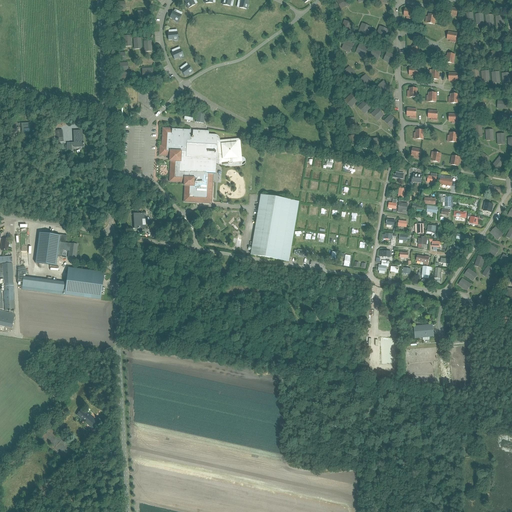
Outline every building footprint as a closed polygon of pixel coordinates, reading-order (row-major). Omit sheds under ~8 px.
[(192,0),(184,0),(189,8),(195,5),(197,3),(196,1),(194,3),(192,0)] [(248,0),(246,0),(241,0),(240,5),(237,5),(237,7),(239,8),(246,10),(248,0)] [(349,5),(346,0),(338,0),(336,1),(341,9),(349,5)] [(458,9),(449,7),(448,14),(451,15),(450,17),(453,18),(454,16),(456,16),(458,9)] [(405,9),(404,16),(407,16),(406,18),(410,19),(410,17),(413,17),(414,10),(405,9)] [(173,12),(171,15),(170,18),(179,22),(181,16),(182,13),(180,12),(179,15),(173,12)] [(465,13),(466,24),(474,23),(473,12),(465,13)] [(426,17),(426,20),(428,20),(427,23),(434,24),(436,15),(429,14),(428,17),(426,17)] [(475,14),(476,25),(484,25),(483,14),(475,14)] [(485,15),(486,26),(494,26),(493,15),(485,15)] [(495,17),(496,28),(504,27),(503,16),(495,17)] [(350,32),(353,24),(344,20),(341,29),(350,32)] [(371,27),(362,23),(358,31),(367,35),(371,27)] [(379,26),(376,34),(385,38),(389,30),(379,26)] [(168,34),(168,37),(168,41),(178,40),(177,33),(177,30),(174,30),(174,33),(168,34)] [(448,32),(447,39),(450,40),(450,42),(453,42),(453,40),(456,41),(457,34),(448,32)] [(491,47),(502,47),(501,39),(490,39),(491,47)] [(354,44),(345,40),(341,49),(349,53),(354,44)] [(471,54),(479,46),(474,40),(465,47),(471,54)] [(360,44),(355,53),(363,57),(368,48),(360,44)] [(413,53),(413,56),(420,56),(420,47),(413,47),(413,50),(411,50),(411,53),(413,53)] [(178,51),(172,54),(174,60),(183,56),(180,50),(179,48),(177,49),(178,51)] [(382,52),(373,48),(369,57),(377,61),(382,52)] [(491,60),(502,59),(502,51),(491,51),(491,60)] [(383,61),(391,65),(395,56),(387,52),(383,61)] [(455,55),(448,53),(447,56),(445,56),(445,59),(447,59),(446,62),(453,64),(455,55)] [(186,67),(181,72),(185,77),(192,71),(188,66),(186,64),(185,65),(186,67)] [(342,73),(348,80),(355,73),(349,67),(342,73)] [(410,68),(409,75),(412,75),(412,77),(415,78),(415,76),(418,76),(419,69),(410,68)] [(432,76),(432,79),(439,80),(439,71),(432,70),(432,73),(430,73),(430,76),(432,76)] [(471,71),(472,82),(480,81),(479,70),(471,71)] [(481,71),(482,82),(490,82),(489,71),(481,71)] [(491,73),(492,83),(500,83),(499,72),(491,73)] [(449,73),(449,81),(452,81),(452,83),(455,83),(455,81),(458,81),(458,74),(449,73)] [(501,74),(503,85),(510,84),(509,73),(501,74)] [(358,81),(365,88),(372,81),(366,75),(358,81)] [(376,87),(383,94),(390,88),(383,81),(376,87)] [(410,94),(410,97),(417,98),(417,89),(410,88),(410,91),(408,91),(408,94),(410,94)] [(436,93),(429,93),(429,96),(427,96),(427,99),(429,99),(429,102),(436,102),(436,93)] [(351,108),(358,101),(351,94),(344,101),(351,108)] [(458,94),(451,94),(451,97),(449,97),(449,100),(451,100),(451,103),(458,103),(458,94)] [(364,115),(371,108),(364,101),(357,107),(364,115)] [(477,113),(487,108),(484,101),(474,105),(477,113)] [(497,109),(508,110),(508,101),(498,101),(497,109)] [(371,114),(377,122),(384,115),(377,108),(371,114)] [(408,109),(407,116),(410,116),(410,118),(413,118),(413,116),(416,117),(417,109),(408,109)] [(204,124),(205,119),(206,113),(198,111),(196,122),(204,124)] [(429,111),(428,118),(431,118),(431,120),(434,120),(434,118),(437,119),(438,112),(429,111)] [(449,114),(449,121),(452,122),(452,124),(455,124),(455,122),(458,122),(458,115),(449,114)] [(498,122),(509,123),(509,114),(498,114),(498,122)] [(391,128),(397,122),(390,115),(384,121),(391,128)] [(357,126),(354,117),(345,120),(348,129),(357,126)] [(36,133),(35,123),(21,124),(22,134),(36,133)] [(474,126),(474,137),(483,137),(482,126),(474,126)] [(160,146),(159,155),(170,156),(170,157),(170,152),(180,152),(180,161),(172,161),(172,176),(172,177),(172,178),(172,179),(173,179),(174,180),(175,180),(176,181),(184,181),(184,186),(187,186),(186,194),(185,195),(185,196),(184,197),(184,198),(185,198),(185,199),(185,200),(186,201),(187,201),(187,202),(188,202),(189,202),(190,202),(191,202),(192,201),(203,201),(203,203),(211,203),(213,174),(215,175),(216,175),(216,174),(215,174),(216,166),(216,164),(218,165),(225,166),(229,167),(234,167),(238,166),(241,166),(242,163),(243,162),(243,161),(245,161),(245,159),(244,158),(243,158),(242,157),(241,157),(240,139),(220,141),(220,140),(219,138),(218,136),(217,135),(216,135),(214,135),(208,135),(208,131),(192,131),(192,137),(190,137),(191,130),(172,129),(172,128),(171,128),(171,129),(163,129),(162,146),(160,146)] [(485,130),(486,141),(494,141),(493,129),(485,130)] [(423,130),(416,130),(416,133),(414,133),(414,136),(416,136),(416,139),(423,139),(423,130)] [(74,136),(74,143),(71,143),(71,145),(74,145),(74,147),(83,147),(83,144),(84,144),(84,143),(83,143),(83,137),(82,137),(82,131),(74,131),(74,136)] [(457,134),(450,133),(450,136),(448,135),(448,139),(450,139),(449,142),(457,143),(457,134)] [(497,134),(497,145),(505,145),(505,134),(497,134)] [(346,138),(349,146),(358,144),(355,135),(346,138)] [(381,147),(378,138),(369,141),(371,149),(381,147)] [(413,148),(411,156),(414,156),(414,158),(417,159),(417,157),(420,157),(422,150),(413,148)] [(433,158),(432,161),(439,163),(441,154),(434,152),(433,155),(432,155),(431,158),(433,158)] [(484,153),(476,162),(482,167),(489,159),(484,153)] [(453,156),(451,165),(458,166),(459,163),(460,164),(461,161),(459,160),(460,157),(453,156)] [(499,170),(506,161),(500,156),(493,165),(499,170)] [(322,168),(331,169),(333,161),(326,160),(326,162),(323,161),(322,168)] [(413,178),(412,177),(411,183),(422,184),(422,175),(413,174),(413,178)] [(438,174),(434,174),(434,176),(432,175),(432,176),(428,176),(427,183),(436,184),(438,174)] [(439,185),(451,187),(452,180),(451,180),(452,177),(444,176),(444,178),(440,178),(439,185)] [(289,261),(290,256),(299,202),(261,196),(252,255),(289,261)] [(451,204),(451,197),(445,197),(445,198),(443,198),(442,207),(445,207),(445,208),(449,208),(449,209),(453,209),(453,204),(451,204)] [(397,204),(397,200),(393,200),(393,203),(389,203),(388,208),(396,209),(397,204)] [(405,203),(401,203),(401,200),(398,200),(398,203),(399,203),(398,210),(407,210),(407,205),(405,205),(405,203)] [(485,203),(483,211),(492,213),(494,205),(485,203)] [(424,206),(413,204),(412,208),(416,208),(416,210),(423,211),(422,212),(425,213),(425,209),(423,209),(424,206)] [(145,213),(139,214),(134,214),(135,229),(145,228),(145,226),(142,226),(142,219),(145,219),(145,213)] [(469,223),(477,225),(480,216),(471,213),(469,223)] [(395,220),(386,219),(386,225),(387,225),(386,227),(391,228),(391,226),(395,226),(395,220)] [(434,238),(438,239),(438,235),(435,235),(436,227),(428,225),(427,231),(426,231),(426,234),(431,234),(432,233),(435,233),(434,238)] [(490,233),(498,240),(503,235),(496,227),(490,233)] [(39,233),(35,264),(56,266),(58,250),(59,243),(59,242),(60,236),(50,235),(50,233),(50,235),(39,233)] [(456,239),(470,243),(471,238),(461,235),(461,234),(458,233),(458,234),(457,234),(456,239)] [(427,237),(422,237),(421,239),(418,239),(418,245),(427,245),(427,237)] [(240,247),(241,239),(238,238),(233,238),(232,243),(236,243),(236,247),(240,247)] [(2,239),(1,250),(8,251),(9,245),(9,240),(2,239)] [(59,243),(58,250),(69,251),(68,258),(76,259),(77,245),(70,244),(59,243)] [(486,251),(495,257),(499,250),(490,244),(486,251)] [(504,268),(510,258),(503,254),(497,263),(504,268)] [(417,256),(416,261),(424,263),(423,266),(428,266),(430,257),(426,256),(425,257),(417,256)] [(478,256),(474,266),(482,269),(485,258),(478,256)] [(15,310),(12,263),(0,264),(0,309),(3,309),(2,294),(1,294),(0,277),(3,277),(5,311),(15,310)] [(378,271),(386,272),(387,267),(388,267),(389,264),(382,263),(381,266),(379,265),(378,271)] [(488,266),(482,275),(488,279),(495,270),(488,266)] [(422,267),(422,275),(429,276),(430,271),(432,271),(432,268),(422,267)] [(68,268),(66,283),(64,295),(100,300),(104,273),(68,268)] [(435,268),(434,278),(434,280),(433,281),(437,281),(437,279),(440,279),(441,269),(435,268)] [(464,275),(473,282),(478,275),(469,268),(464,275)] [(494,276),(487,285),(494,290),(500,281),(494,276)] [(64,295),(66,283),(23,277),(22,290),(64,295)] [(458,285),(467,291),(471,285),(462,278),(458,285)] [(490,301),(481,295),(476,302),(485,308),(490,301)] [(0,325),(5,327),(12,329),(15,314),(0,310),(0,325)] [(416,337),(423,337),(423,340),(430,340),(429,336),(433,336),(432,326),(415,327),(416,337)] [(441,369),(443,388),(452,387),(450,368),(450,362),(439,363),(440,369),(441,369)] [(92,429),(98,422),(82,408),(77,415),(92,429)]
